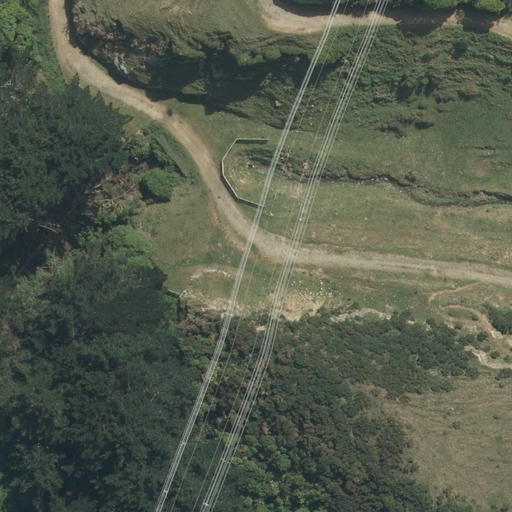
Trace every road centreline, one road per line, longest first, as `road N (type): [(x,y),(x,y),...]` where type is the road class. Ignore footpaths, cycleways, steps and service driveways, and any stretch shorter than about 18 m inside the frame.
road 1 (track): [(511,296),(249,235),(192,142),(153,106),(82,68),(53,0)]
road 2 (track): [(270,0),(298,20),(380,19),(477,39),(511,55)]
